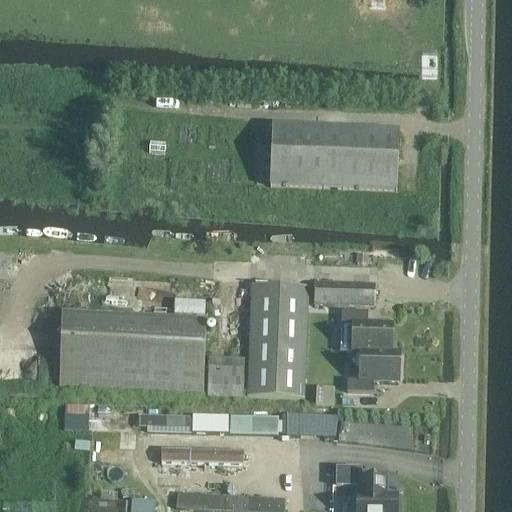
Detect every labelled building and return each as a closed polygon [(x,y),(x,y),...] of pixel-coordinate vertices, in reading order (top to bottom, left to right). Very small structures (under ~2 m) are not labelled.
[(269,188),(270,189),(396,194),(399,133),(272,127),(269,188)] [(176,298),(177,284),(118,282),(118,296),(176,298)] [(375,288),(364,287),(314,286),(314,307),(374,309),(375,288)] [(304,401),(308,290),(251,287),(245,399),(304,401)] [(206,315),(207,302),(176,300),(176,314),(206,315)] [(341,313),(341,325),(351,325),(351,356),(358,356),(358,354),(392,355),(392,326),(368,326),(368,314),(341,313)] [(59,388),(203,395),(205,323),(61,315),(59,388)] [(392,355),(358,354),(358,356),(358,383),(347,383),(347,395),(373,396),(374,383),(398,383),(399,356),(392,355)] [(208,359),(207,399),(243,400),(245,361),(208,359)] [(335,405),(336,389),(318,388),(317,405),(335,405)] [(278,420),(192,419),(139,418),(139,429),(149,430),(149,435),(277,438),(278,420)] [(287,439),(335,440),(336,423),(287,421),(287,439)] [(243,455),(190,453),(162,452),(161,466),(243,468),(243,455)] [(337,471),(336,488),(359,489),(359,497),(357,497),(356,511),(397,511),(397,497),(386,497),(386,482),(361,482),(361,471),(337,471)] [(178,495),(177,511),(194,511),(286,511),(287,502),(178,495)]
